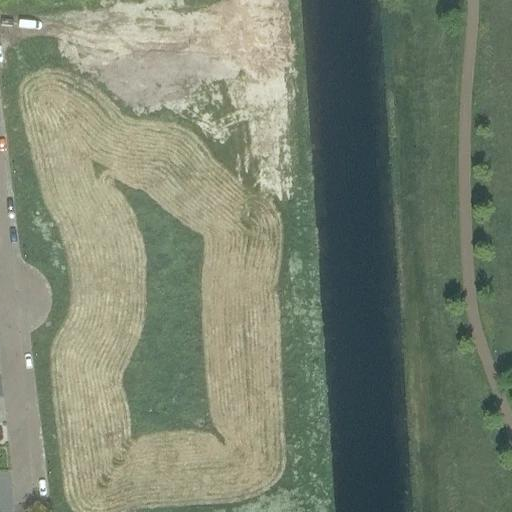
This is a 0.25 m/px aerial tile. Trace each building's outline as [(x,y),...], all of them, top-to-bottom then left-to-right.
[(218,21),(184,24),(186,46),(220,43),(218,21)] [(93,32),(59,35),(61,57),(95,54),(93,32)] [(154,41),(143,42),(144,50),(155,49),(154,41)] [(137,43),(125,44),(126,52),(137,51),(137,43)] [(220,43),(186,46),(188,68),(221,65),(220,43)] [(155,49),(144,50),(144,58),(156,57),(155,49)] [(137,51),(126,52),(127,60),(138,59),(137,51)] [(95,54),(61,57),(63,79),(97,76),(95,54)] [(221,65),(188,68),(190,89),(223,86),(221,65)] [(97,76),(63,79),(65,100),(99,97),(97,76)] [(158,84),(147,85),(147,93),(159,92),(158,84)] [(140,86),(129,87),(130,95),(141,94),(140,86)] [(223,86),(190,89),(192,112),(225,109),(223,86)] [(159,92),(147,93),(148,101),(160,100),(159,92)] [(141,94),(130,95),(130,103),(142,102),(141,94)] [(99,97),(65,100),(67,123),(101,120),(99,97)] [(230,155),(196,158),(198,181),(232,178),(230,155)] [(105,166),(71,169),(73,192),(107,189),(105,166)] [(166,175),(155,176),(156,184),(167,183),(166,175)] [(149,177),(137,178),(138,186),(149,185),(149,177)] [(232,178),(198,181),(200,202),(233,199),(232,178)] [(167,183),(156,184),(156,192),(168,191),(167,183)] [(149,185),(138,186),(139,194),(150,193),(149,185)] [(107,189),(73,192),(75,213),(109,210),(107,189)] [(233,199),(200,202),(202,224),(235,221),(233,199)] [(109,210),(75,213),(77,235),(111,232),(109,210)] [(170,219),(159,220),(159,228),(171,227),(170,219)] [(152,220),(141,221),(142,229),(153,228),(152,220)] [(235,221),(202,224),(204,246),(237,243),(235,221)] [(171,227),(159,228),(160,235),(172,234),(171,227)] [(153,228),(142,229),(142,237),(154,236),(153,228)] [(111,232),(77,235),(79,257),(113,254),(111,232)] [(253,395),(230,397),(233,428),(255,426),(253,395)] [(230,397),(208,399),(211,430),(233,428),(230,397)] [(208,399),(186,401),(188,432),(211,430),(208,399)] [(186,401),(163,403),(166,434),(188,432),(186,401)] [(163,403),(141,405),(144,436),(166,434),(163,403)] [(141,405),(118,407),(121,437),(144,436),(141,405)] [(110,407),(98,408),(98,416),(110,415),(110,407)] [(98,408),(86,409),(86,417),(98,416),(98,408)] [(110,415),(98,416),(99,424),(111,423),(110,415)] [(98,416),(86,417),(87,425),(99,424),(98,416)] [(111,423),(99,424),(100,432),(112,431),(111,423)] [(99,424),(87,425),(88,433),(100,432),(99,424)] [(255,426),(233,428),(236,459),(258,457),(255,426)] [(233,428),(211,430),(213,461),(236,459),(233,428)] [(211,430),(188,432),(191,462),(213,461),(211,430)] [(188,432),(166,434),(169,464),(191,462),(188,432)] [(166,434),(144,436),(146,466),(169,464),(166,434)] [(144,436),(121,437),(124,468),(146,466),(144,436)] [(113,445),(101,446),(102,454),(114,453),(113,445)] [(101,446),(89,447),(90,455),(102,454),(101,446)] [(114,453),(102,454),(102,462),(114,461),(114,453)] [(102,454),(90,455),(90,463),(102,462),(102,454)] [(114,461),(102,462),(103,470),(115,469),(114,461)] [(102,462),(90,463),(91,471),(103,470),(102,462)]
